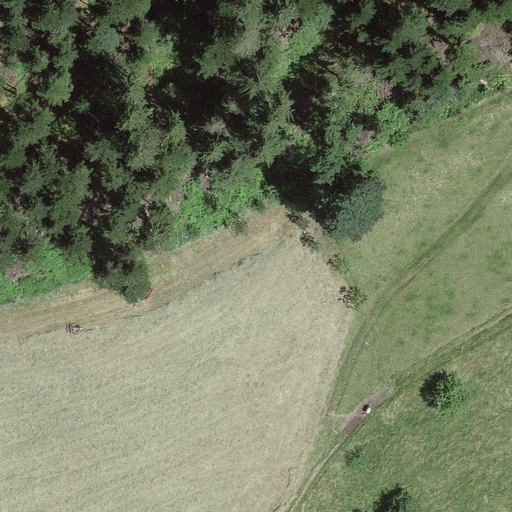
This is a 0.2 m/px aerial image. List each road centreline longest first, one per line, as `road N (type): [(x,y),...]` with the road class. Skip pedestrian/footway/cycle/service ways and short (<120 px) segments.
road 1 (track): [(314,466),(369,320),(511,165)]
road 2 (track): [(286,511),(314,466),(374,403),(511,316)]
